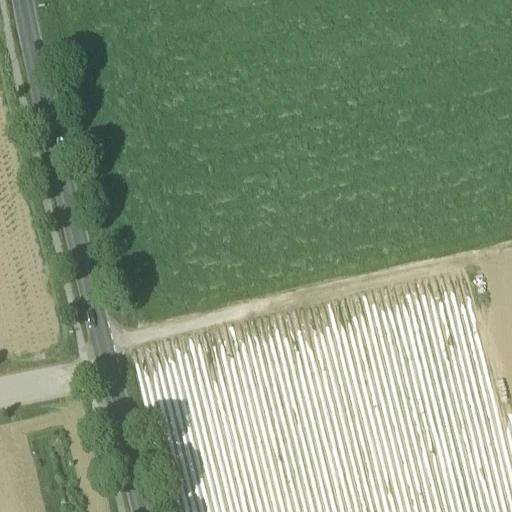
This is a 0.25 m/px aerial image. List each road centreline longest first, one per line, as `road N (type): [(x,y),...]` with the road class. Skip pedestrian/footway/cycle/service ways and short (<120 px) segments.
road 1 (tertiary): [(145,511),(22,0)]
road 2 (track): [(511,244),(151,332),(107,355)]
